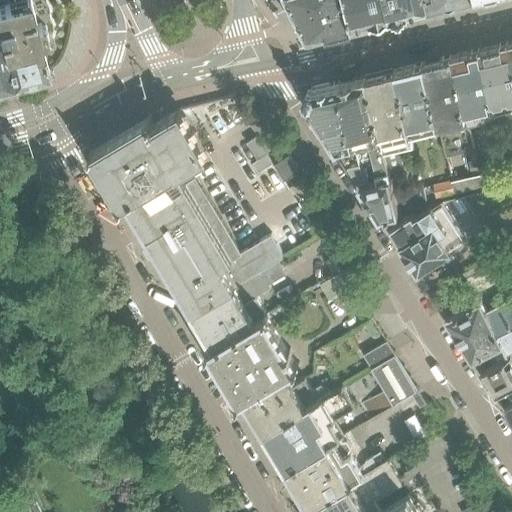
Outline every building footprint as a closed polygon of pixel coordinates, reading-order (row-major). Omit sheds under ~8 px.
[(49,69),(32,0),(4,0),(0,1),(0,28),(13,77),(49,69)] [(286,0),(301,29),(303,30),(305,31),(308,30),(321,27),(345,21),(339,0),(286,0)] [(384,11),(381,0),(339,0),(345,21),(384,11)] [(422,1),(421,0),(381,0),(384,11),(402,7),(402,6),(422,1)] [(13,77),(0,28),(0,81),(14,78),(13,77)] [(511,107),(511,59),(507,42),(480,48),(497,112),(511,107)] [(497,112),(480,48),(454,55),(468,119),(497,112)] [(468,119),(454,55),(423,62),(439,127),(442,138),(457,133),(460,146),(468,145),(464,132),(471,131),(469,126),(470,125),(468,119)] [(439,127),(423,62),(397,68),(411,132),(439,127)] [(411,132),(397,68),(367,76),(389,169),(392,168),(393,170),(398,172),(401,167),(401,166),(404,165),(397,138),(396,136),(401,134),(405,146),(414,144),(411,132)] [(389,169),(367,76),(367,74),(339,80),(366,174),(389,169)] [(366,174),(339,80),(312,87),(307,97),(317,113),(357,176),(366,174)] [(241,250),(195,174),(186,180),(180,169),(207,153),(180,108),(154,122),(151,116),(152,115),(149,114),(148,118),(95,149),(91,148),(90,151),(94,152),(122,200),(121,203),(124,204),(125,198),(127,197),(152,239),(147,242),(151,250),(157,248),(175,278),(194,310),(261,268),(279,258),(285,254),(272,232),(241,250)] [(273,161),(257,135),(247,141),(258,158),(252,161),(258,170),(273,161)] [(270,138),(264,142),(268,149),(275,145),(270,138)] [(300,169),(289,154),(275,163),(285,178),(300,169)] [(511,178),(511,174),(510,165),(481,171),(481,173),(484,185),(511,178)] [(398,206),(394,189),(389,169),(366,174),(357,176),(381,214),(399,210),(398,206)] [(481,173),(462,177),(452,179),(456,193),(466,191),(484,185),(481,173)] [(456,193),(452,179),(434,183),(437,197),(456,193)] [(427,199),(423,182),(394,189),(398,206),(427,199)] [(415,215),(413,212),(390,226),(403,246),(409,254),(409,255),(419,270),(452,248),(468,238),(443,199),(433,205),(432,203),(415,215)] [(342,267),(334,254),(328,259),(332,274),(342,267)] [(265,310),(258,297),(254,296),(271,285),(269,282),(286,271),(279,258),(261,268),(194,310),(214,343),(268,311),(265,310)] [(350,285),(342,270),(320,283),(328,298),(350,285)] [(448,314),(447,315),(448,317),(449,317),(457,330),(464,340),(473,354),(472,354),(474,356),(475,355),(475,356),(502,341),(507,352),(509,351),(511,349),(511,294),(487,307),(481,296),(448,314)] [(295,361),(290,353),(293,351),(290,347),(288,348),(269,317),(290,305),(288,299),(268,311),(214,343),(214,344),(212,345),(207,344),(207,347),(211,349),(239,395),(238,399),(241,400),(242,396),(244,394),(252,408),(294,383),(286,370),(286,369),(296,364),(298,365),(299,362),(295,361)] [(372,367),(374,365),(397,352),(388,338),(363,353),(372,367)] [(382,378),(405,364),(397,352),(374,365),(382,378)] [(511,355),(511,353),(482,368),(497,393),(505,388),(511,384),(511,355)] [(420,388),(413,378),(405,364),(382,378),(397,401),(419,388),(420,388)] [(266,431),(327,392),(321,383),(313,388),(307,375),(294,383),(252,408),(266,431)] [(334,438),(325,423),(357,404),(344,382),(327,392),(266,431),(288,467),(334,438)] [(405,414),(427,401),(419,388),(397,401),(405,414)] [(511,401),(505,388),(497,393),(506,406),(511,415),(511,401)] [(309,504),(377,463),(373,455),(367,459),(364,463),(360,466),(351,451),(350,451),(349,448),(352,444),(347,437),(343,438),(341,434),(334,438),(288,467),(309,504)] [(421,511),(409,492),(385,506),(381,505),(377,497),(403,482),(388,457),(377,463),(309,504),(314,511),(421,511)] [(34,502),(29,490),(14,496),(20,509),(34,502)] [(486,511),(494,507),(487,495),(462,510),(462,511),(486,511)]
